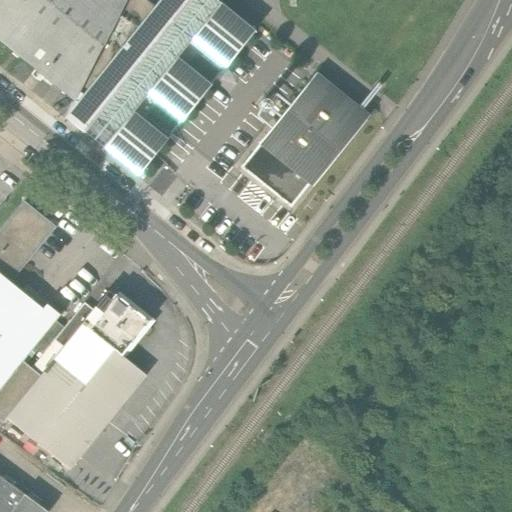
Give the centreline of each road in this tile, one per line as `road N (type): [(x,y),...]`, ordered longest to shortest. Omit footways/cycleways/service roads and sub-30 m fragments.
road 1 (unclassified): [(0,107),(263,330)]
road 2 (tertiary): [(428,115),(394,138),(273,292),(263,330)]
road 3 (tertiary): [(263,330),(296,307),(321,275),(415,149),(428,115)]
road 4 (tertiary): [(129,511),(263,330)]
road 5 (tertiary): [(428,115),(511,0)]
